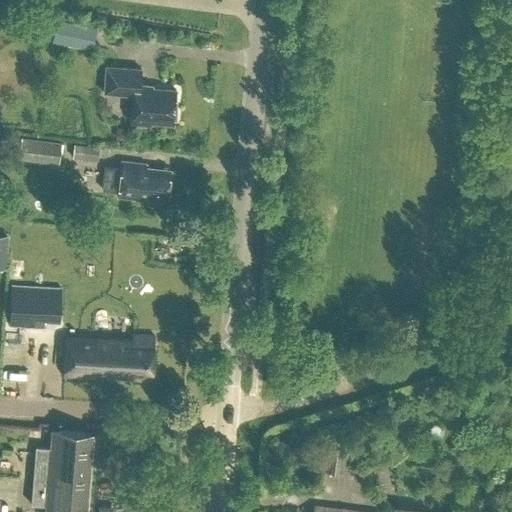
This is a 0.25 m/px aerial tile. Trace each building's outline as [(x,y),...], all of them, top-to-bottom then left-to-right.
[(28,13),(29,32),(40,32),(39,12),(28,13)] [(92,49),(97,27),(57,18),(52,40),(92,49)] [(172,121),(175,89),(152,87),(152,84),(139,82),(141,67),(106,63),(103,91),(131,94),(128,121),(150,123),(150,119),(172,121)] [(22,137),(19,157),(38,159),(39,149),(60,151),(61,141),(22,137)] [(98,160),(100,146),(74,143),(73,157),(98,160)] [(169,167),(145,164),(146,161),(122,158),(120,166),(105,163),(101,187),(117,189),(116,194),(165,200),(169,167)] [(86,261),(83,299),(134,304),(137,266),(86,261)] [(148,292),(184,292),(184,265),(148,265),(148,292)] [(12,286),(9,326),(34,328),(34,322),(59,324),(61,290),(12,286)] [(64,362),(63,375),(113,378),(113,374),(122,375),(122,378),(143,379),(143,374),(150,374),(152,333),(130,332),(130,336),(65,333),(64,346),(68,346),(68,362),(64,362)] [(45,511),(83,511),(91,434),(53,430),(51,447),(36,445),(34,470),(33,478),(31,504),(46,505),(45,511)] [(350,472),(354,438),(327,435),(323,469),(350,472)]
